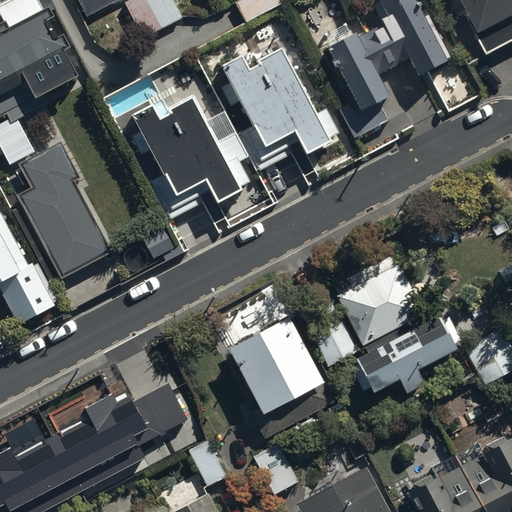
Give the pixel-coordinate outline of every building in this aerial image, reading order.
[(80,0),(90,18),(124,0),(80,0)] [(182,18),(172,0),(133,0),(127,4),(145,38),(182,18)] [(240,0),(235,3),(247,25),(283,5),(279,0),(248,0),(247,0),(240,0)] [(445,59),(414,0),(378,0),(391,23),(359,40),(355,31),(349,34),(344,26),(322,37),(357,104),(339,113),(353,142),(387,125),(373,98),(386,91),(378,75),(409,59),(417,73),(445,59)] [(511,0),(464,0),(470,10),(466,12),(490,56),(511,43),(511,0)] [(0,159),(6,157),(11,167),(33,156),(17,119),(37,108),(48,103),(44,94),(77,78),(61,47),(69,43),(63,32),(53,37),(43,17),(53,12),(49,4),(0,27),(0,159)] [(258,174),(291,156),(294,155),(291,147),(301,142),(305,150),(328,138),(279,46),(256,58),(258,61),(246,68),(240,56),(220,66),(229,82),(217,88),(229,109),(241,102),(253,125),(237,134),(258,174)] [(237,192),(249,186),(239,168),(249,162),(225,116),(209,124),(194,94),(168,108),(170,112),(159,117),(152,104),(131,116),(141,135),(132,140),(143,160),(154,154),(167,179),(153,186),(171,220),(204,203),(216,225),(223,222),(218,211),(241,199),(237,192)] [(110,251),(75,182),(82,178),(65,145),(24,167),(35,189),(17,198),(9,182),(3,185),(52,281),(110,251)] [(28,267),(0,209),(0,284),(2,283),(19,320),(57,301),(38,262),(28,267)] [(165,231),(145,242),(155,261),(176,249),(165,231)] [(393,261),(333,295),(364,351),(424,318),(393,261)] [(303,318),(330,371),(360,355),(333,303),(303,318)] [(325,382),(291,316),(263,330),(258,320),(245,326),(251,337),(230,349),(244,375),(234,380),(267,443),(332,409),(319,385),(325,382)] [(440,320),(358,363),(375,396),(401,383),(410,401),(427,392),(418,375),(463,352),(450,328),(445,331),(440,320)] [(511,346),(505,333),(468,351),(488,390),(511,378),(511,346)] [(85,409),(89,417),(45,440),(34,419),(4,435),(11,447),(0,453),(0,511),(43,511),(146,458),(139,445),(188,420),(169,383),(134,401),(130,395),(118,402),(113,394),(85,409)] [(511,511),(511,439),(510,435),(504,438),(494,417),(446,440),(454,457),(431,468),(434,475),(409,486),(420,511),(511,511)] [(210,443),(190,453),(208,489),(228,479),(210,443)] [(277,444),(254,457),(275,495),(298,483),(277,444)] [(295,499),(301,511),(391,511),(366,463),(295,499)] [(168,511),(167,509),(160,511),(218,511),(209,496),(180,511),(168,511)]
